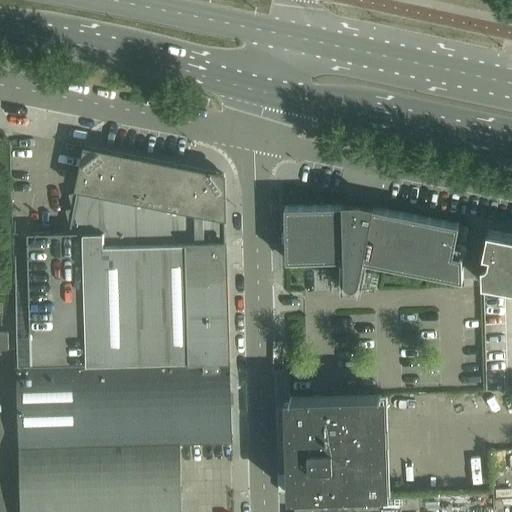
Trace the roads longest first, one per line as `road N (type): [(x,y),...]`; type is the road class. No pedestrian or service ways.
road 1 (unclassified): [(260,511),(257,135)]
road 2 (secondary): [(0,33),(266,91)]
road 3 (unclassified): [(0,83),(257,135)]
road 4 (unclassified): [(257,135),(511,194)]
road 5 (secondary): [(266,91),(511,147)]
road 6 (secondary): [(511,85),(281,36)]
road 7 (secondary): [(281,36),(97,0)]
